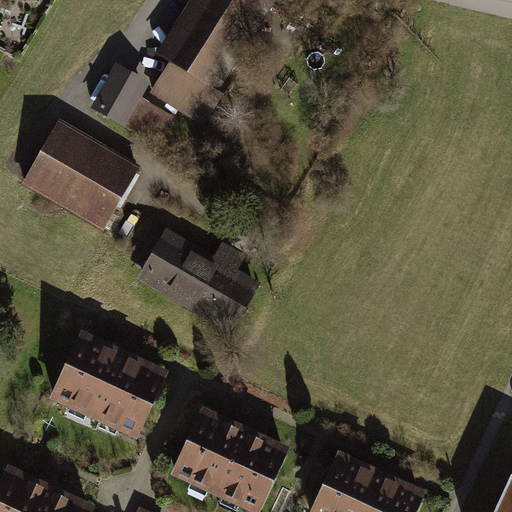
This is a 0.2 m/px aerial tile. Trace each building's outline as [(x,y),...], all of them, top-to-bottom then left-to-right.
[(149,90),(202,125),(223,93),(216,89),(273,0),(189,0),(155,52),(168,60),(149,90)] [(141,97),(149,81),(115,62),(90,108),(125,126),(141,97)] [(176,116),(141,97),(125,126),(160,146),(176,116)] [(57,118),(19,183),(101,230),(139,165),(57,118)] [(167,237),(139,288),(236,340),(263,290),(239,277),(248,259),(217,243),(208,259),(167,237)] [(82,336),(51,407),(141,446),(172,376),(82,336)] [(202,411),(171,481),(242,511),(265,511),(293,451),(202,411)] [(337,461),(314,511),(421,511),(427,501),(337,461)] [(11,470),(0,494),(0,511),(97,511),(99,509),(11,470)] [(511,511),(511,492),(502,511),(511,511)]
